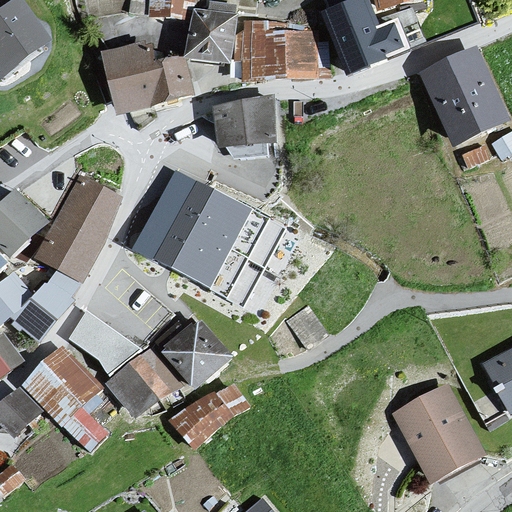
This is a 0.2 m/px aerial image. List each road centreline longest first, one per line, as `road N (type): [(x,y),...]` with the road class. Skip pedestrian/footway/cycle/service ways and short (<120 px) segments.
road 1 (residential): [(147,147),(160,127),(214,99),(334,89),(441,56),(511,20)]
road 2 (residential): [(0,394),(82,298),(147,147)]
road 3 (residential): [(147,147),(90,135),(0,194)]
